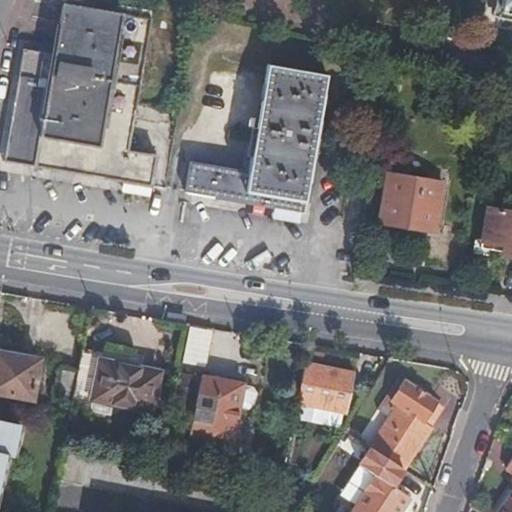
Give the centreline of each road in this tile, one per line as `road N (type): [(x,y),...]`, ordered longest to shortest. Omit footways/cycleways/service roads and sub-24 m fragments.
road 1 (secondary): [(0,252),(499,337)]
road 2 (residential): [(443,511),(499,337)]
